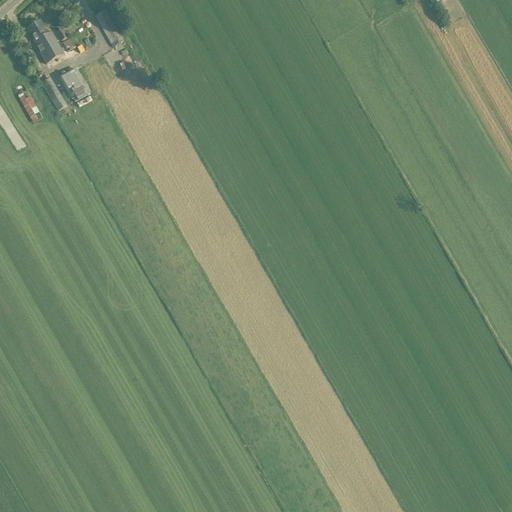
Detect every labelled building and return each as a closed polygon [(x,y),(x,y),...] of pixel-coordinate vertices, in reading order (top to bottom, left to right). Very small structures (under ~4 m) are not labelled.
[(113,48),(124,42),(106,10),(95,17),(113,48)] [(48,35),(40,22),(27,29),(47,65),(64,55),(52,33),(48,35)] [(61,42),(67,38),(62,29),(56,33),(61,42)] [(76,48),(71,39),(62,44),(67,52),(71,59),(80,54),(77,47),(76,48)] [(75,103),(91,94),(76,69),(61,78),(75,103)] [(58,112),(67,106),(50,78),(40,84),(58,112)] [(30,118),(39,113),(24,86),(14,92),(30,118)]
